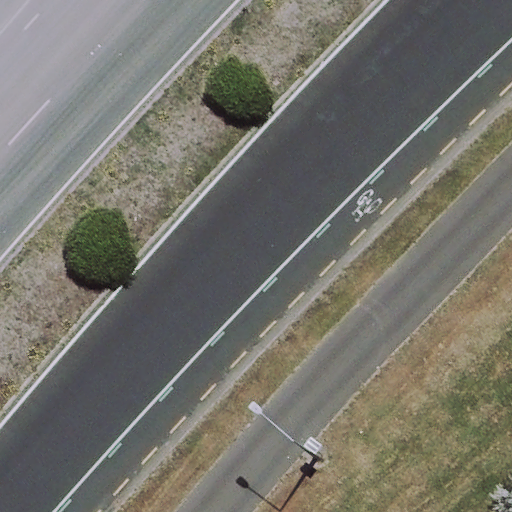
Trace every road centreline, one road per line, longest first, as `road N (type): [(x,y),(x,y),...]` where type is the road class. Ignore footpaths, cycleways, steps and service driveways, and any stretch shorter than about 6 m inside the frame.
road 1 (secondary): [(489,0),(315,166),(7,511)]
road 2 (secondary): [(0,142),(120,0)]
